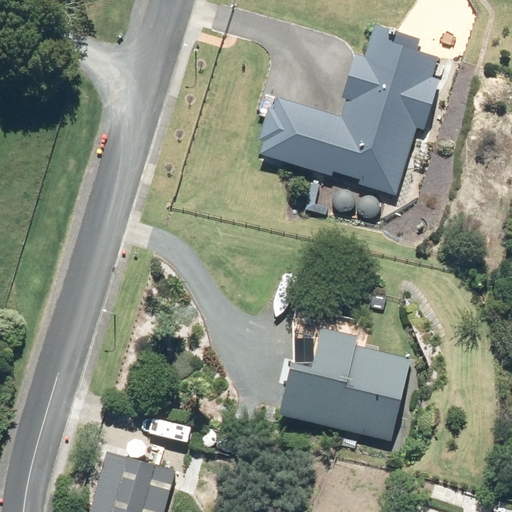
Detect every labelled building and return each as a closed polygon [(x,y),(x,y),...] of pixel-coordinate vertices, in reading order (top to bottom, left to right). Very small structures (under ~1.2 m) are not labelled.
[(360,186),(397,197),(418,128),(426,131),(441,81),(433,79),(439,59),(419,52),(422,40),(376,26),(367,58),(358,55),(344,100),(347,101),(342,118),(279,99),(275,111),(270,110),(260,142),(265,144),(262,156),(334,178),(335,174),(361,182),(360,186)] [(338,187),(331,209),(379,223),(385,201),(338,187)] [(294,365),(282,417),(393,443),(413,360),(358,347),(360,337),(325,329),(315,370),(294,365)] [(200,426),(194,447),(233,458),(239,438),(200,426)] [(166,511),(177,472),(108,452),(91,511),(166,511)] [(281,511),(282,509),(261,502),(257,511),(281,511)]
